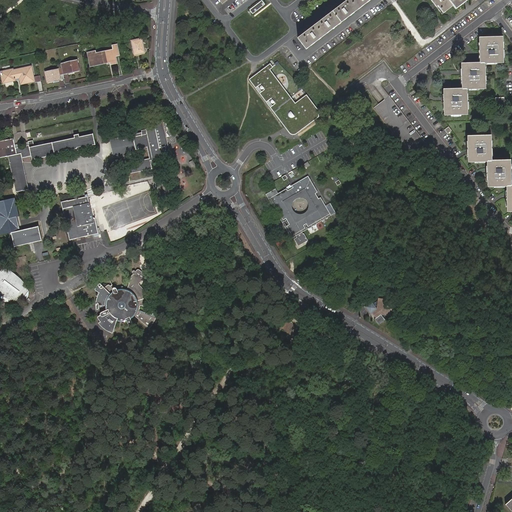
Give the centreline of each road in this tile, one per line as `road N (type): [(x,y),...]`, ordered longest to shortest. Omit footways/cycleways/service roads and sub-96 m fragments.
road 1 (residential): [(488,408),(294,282),(275,265),(235,185)]
road 2 (residential): [(223,194),(270,268),(481,416)]
road 3 (residential): [(511,231),(401,86),(493,10)]
road 4 (track): [(143,511),(285,280)]
road 5 (residential): [(160,73),(0,107)]
road 6 (track): [(375,511),(397,357)]
